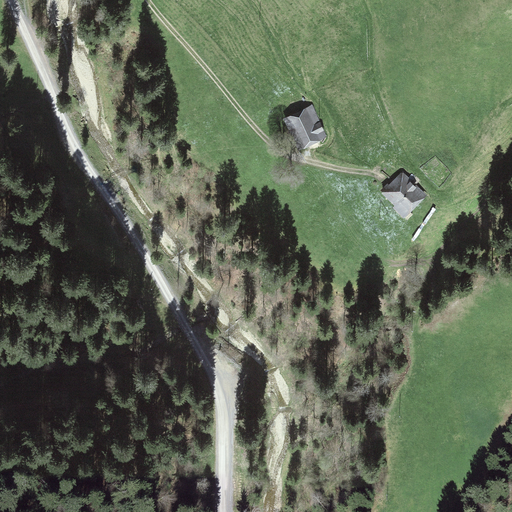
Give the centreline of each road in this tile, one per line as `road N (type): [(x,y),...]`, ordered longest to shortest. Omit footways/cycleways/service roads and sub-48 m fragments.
road 1 (unclassified): [(11,0),(70,140),(211,373),(220,511)]
road 2 (track): [(148,0),(218,86),(275,118)]
